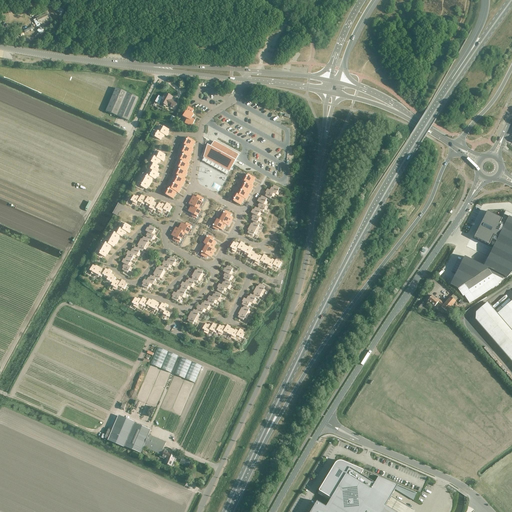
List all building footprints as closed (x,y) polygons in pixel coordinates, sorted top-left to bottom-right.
[(46,14),(45,12),(40,14),(35,17),(36,19),(34,19),(36,23),(35,23),(36,25),(38,23),(39,25),(43,24),(42,22),(43,21),(44,22),(45,21),(47,23),(50,21),(48,18),(50,17),(48,13),(46,14)] [(106,111),(128,121),(138,98),(116,88),(106,111)] [(159,104),(160,102),(164,104),(163,105),(164,106),(165,107),(166,106),(167,106),(168,105),(174,109),(177,103),(171,100),(172,97),(165,93),(163,98),(158,96),(155,102),(159,104)] [(183,117),(187,119),(185,123),(191,127),(195,119),(192,117),(194,115),(192,113),(193,110),(188,107),(183,117)] [(161,128),(159,132),(164,135),(167,136),(168,134),(167,133),(169,130),(164,127),(163,129),(162,128),(162,129),(161,128)] [(164,135),(159,132),(156,130),(154,134),(156,134),(155,135),(156,135),(155,137),(160,140),(162,136),(163,137),(164,135)] [(183,144),(186,146),(186,145),(192,148),(194,144),(195,142),(194,141),(188,138),(187,140),(186,140),(183,144)] [(210,146),(204,157),(229,171),(239,155),(215,142),(211,147),(210,146)] [(182,149),(181,152),(184,153),(190,156),(192,152),(193,150),(192,149),(192,148),(186,145),(186,146),(185,147),(184,147),(182,149)] [(157,153),(155,157),(161,160),(163,161),(164,159),(163,159),(165,155),(160,152),(159,154),(158,154),(157,153)] [(180,157),(179,159),(182,161),(182,160),(188,163),(190,159),(191,157),(190,156),(184,153),(183,155),(182,155),(180,157)] [(151,162),(154,163),(157,165),(159,162),(160,162),(161,160),(155,157),(153,155),(151,159),(152,159),(152,160),(151,162)] [(178,165),(177,167),(180,168),(186,171),(187,170),(188,167),(189,165),(188,164),(188,163),(182,160),(182,161),(181,163),(181,162),(181,163),(180,162),(178,165)] [(149,168),(151,169),(157,173),(158,171),(157,170),(159,166),(157,165),(154,163),(153,165),(152,165),(151,165),(149,168)] [(175,174),(178,176),(178,175),(184,178),(186,174),(188,172),(186,171),(180,168),(180,169),(180,170),(179,170),(178,170),(175,174)] [(150,174),(149,176),(153,178),(155,179),(157,176),(158,176),(159,174),(157,173),(151,169),(149,173),(150,173),(150,174)] [(144,176),(142,179),(150,184),(152,182),(151,181),(153,178),(149,176),(147,175),(146,176),(145,176),(145,177),(144,176)] [(174,181),(174,182),(175,182),(181,186),(182,186),(184,182),(186,180),(185,179),(184,179),(184,178),(178,175),(178,176),(179,176),(178,178),(177,177),(177,178),(176,177),(174,181)] [(245,177),(243,181),(246,182),(252,185),(254,181),(255,179),(254,178),(248,175),(247,176),(246,177),(246,176),(245,177)] [(150,184),(142,179),(140,183),(141,183),(141,184),(142,184),(141,186),(146,189),(148,186),(149,186),(150,184)] [(173,184),(170,188),(172,189),(171,189),(175,192),(176,192),(177,192),(178,193),(181,188),(182,186),(181,186),(175,182),(175,183),(174,184),(173,184)] [(243,184),(241,188),(243,189),(248,192),(250,193),(252,189),(252,188),(253,186),(252,185),(251,185),(252,185),(246,182),(245,184),(244,184),(243,184)] [(271,189),(270,191),(275,194),(278,195),(279,191),(278,191),(279,190),(278,190),(279,188),(274,185),(272,189),(271,189)] [(167,189),(165,194),(173,199),(174,197),(175,194),(176,192),(175,192),(171,189),(172,189),(170,188),(169,190),(168,189),(168,190),(167,189)] [(240,191),(238,195),(239,195),(239,196),(244,199),(245,199),(246,199),(248,195),(249,194),(249,193),(250,193),(248,192),(243,189),(242,191),(241,190),(241,191),(240,190),(240,191)] [(275,194),(270,191),(267,189),(266,192),(267,192),(265,196),(270,198),(271,197),(272,197),(272,196),(273,197),(275,194)] [(236,194),(233,198),(234,199),(234,201),(239,204),(240,205),(242,203),(244,199),(239,196),(239,195),(238,195),(236,194)] [(144,205),(145,202),(146,199),(143,198),(143,196),(141,195),(140,198),(137,203),(140,205),(141,204),(142,204),(144,205)] [(136,206),(137,203),(140,198),(138,197),(137,198),(134,196),(131,201),(133,202),(132,203),(133,203),(132,204),(136,206)] [(192,199),(189,204),(191,205),(198,208),(198,209),(202,201),(202,202),(203,202),(203,201),(202,200),(203,199),(197,196),(196,198),(194,197),(193,196),(192,199)] [(257,201),(260,203),(265,206),(267,202),(266,202),(266,201),(267,199),(262,196),(260,200),(259,199),(257,201)] [(150,207),(153,202),(154,199),(152,198),(151,199),(148,197),(146,199),(145,202),(147,203),(146,204),(147,204),(146,205),(150,207)] [(155,211),(156,209),(158,206),(154,204),(155,203),(153,202),(150,207),(148,210),(152,211),(152,210),(153,211),(153,210),(155,211)] [(158,206),(156,209),(158,210),(158,211),(158,212),(161,214),(163,211),(165,205),(163,204),(163,205),(159,203),(158,206)] [(167,203),(165,205),(163,211),(166,213),(166,212),(167,212),(167,211),(169,213),(172,207),(168,205),(169,204),(167,203)] [(260,205),(258,209),(260,211),(263,212),(264,210),(265,210),(266,210),(268,207),(265,206),(260,203),(259,205),(260,205)] [(191,205),(188,211),(190,213),(192,213),(191,215),(196,218),(197,217),(198,216),(197,216),(199,213),(200,210),(198,209),(198,208),(191,205)] [(251,213),(253,214),(259,217),(261,214),(260,213),(259,212),(260,211),(258,209),(255,208),(253,211),(252,211),(251,213)] [(224,214),(220,221),(227,224),(226,225),(228,226),(231,221),(233,218),(232,217),(230,216),(231,214),(225,211),(224,213),(224,212),(223,213),(224,214)] [(450,285),(458,289),(463,296),(464,295),(469,303),(475,300),(501,282),(502,280),(503,279),(504,277),(507,278),(511,272),(511,213),(506,211),(502,218),(487,211),(474,237),(488,245),(489,245),(494,247),(484,266),(478,263),(465,256),(450,285)] [(251,220),(254,222),(257,223),(258,221),(258,222),(259,221),(260,222),(261,218),(259,217),(253,214),(252,216),(253,217),(251,220)] [(214,226),(213,227),(218,230),(219,228),(220,229),(223,230),(226,225),(227,224),(220,221),(217,219),(217,220),(214,225),(213,225),(213,226),(214,226)] [(251,225),(249,227),(258,231),(259,228),(258,227),(259,227),(258,226),(259,224),(257,223),(254,222),(252,225),(251,225)] [(178,229),(184,233),(185,233),(187,234),(190,228),(191,229),(191,228),(191,227),(191,226),(192,226),(186,223),(185,225),(184,224),(183,224),(182,223),(178,229)] [(123,225),(121,228),(126,232),(129,233),(130,231),(129,230),(131,227),(126,224),(125,226),(124,225),(124,226),(123,225)] [(145,231),(148,232),(154,235),(156,232),(154,231),(155,231),(154,231),(155,229),(150,226),(148,229),(147,229),(145,231)] [(118,232),(117,234),(120,235),(122,237),(124,233),(125,234),(126,232),(121,228),(118,227),(116,231),(117,231),(117,232),(118,232)] [(258,231),(249,227),(248,229),(249,229),(247,233),(253,236),(254,234),(255,234),(256,235),(258,231)] [(173,232),(171,236),(173,236),(174,237),(173,239),(179,243),(180,241),(181,241),(181,240),(180,240),(184,233),(178,229),(176,228),(173,232)] [(111,234),(110,237),(118,242),(119,240),(118,239),(120,235),(117,234),(114,232),(113,234),(112,234),(111,234)] [(148,235),(146,238),(149,240),(151,242),(152,240),(153,240),(154,240),(156,237),(154,235),(148,232),(147,234),(148,235)] [(207,238),(204,244),(206,245),(213,249),(213,248),(216,242),(214,241),(212,240),(213,238),(208,236),(207,237),(207,236),(206,237),(207,238)] [(109,242),(108,244),(111,246),(113,247),(115,243),(116,244),(118,242),(110,237),(108,241),(109,241),(108,242),(109,242)] [(140,240),(139,242),(147,247),(149,243),(148,243),(148,242),(149,240),(146,238),(143,237),(141,241),(140,240)] [(103,244),(101,247),(109,252),(110,250),(109,249),(111,246),(108,244),(106,242),(105,244),(104,244),(103,244)] [(139,245),(137,248),(140,250),(142,252),(144,250),(145,250),(147,247),(139,242),(138,244),(139,245)] [(235,252),(237,250),(240,244),(237,243),(237,244),(233,242),(230,248),(232,249),(232,250),(232,251),(235,252)] [(241,251),(243,252),(246,246),(242,244),(243,243),(241,242),(240,244),(237,250),(240,252),(240,251),(241,251)] [(202,253),(201,255),(207,258),(208,256),(210,257),(211,257),(213,254),(215,250),(213,248),(213,249),(206,245),(202,252),(201,253),(202,253)] [(245,255),(248,256),(251,251),(252,248),(250,247),(250,248),(246,246),(243,252),(245,253),(245,254),(245,255)] [(109,252),(101,247),(99,251),(100,251),(100,252),(99,254),(105,257),(107,253),(108,254),(109,252)] [(132,250),(131,252),(136,255),(139,257),(140,253),(139,253),(140,252),(139,252),(140,250),(137,248),(135,247),(133,251),(132,250)] [(128,254),(126,257),(131,260),(132,258),(133,259),(133,258),(134,259),(136,255),(131,252),(128,251),(127,253),(128,254)] [(251,259),(253,260),(256,255),(253,253),(253,252),(251,251),(248,256),(247,259),(250,261),(251,260),(251,259)] [(258,265),(259,263),(262,257),(260,256),(260,257),(256,255),(253,260),(255,261),(255,262),(255,263),(258,265)] [(264,263),(266,264),(269,259),(265,257),(266,256),(264,255),(262,257),(259,263),(263,264),(263,263),(264,264),(264,263)] [(122,262),(124,264),(130,267),(132,263),(131,263),(131,262),(130,262),(131,260),(126,257),(124,261),(123,260),(122,262)] [(167,260),(166,262),(172,265),(174,267),(176,263),(175,263),(175,262),(176,260),(171,257),(169,261),(167,260)] [(269,259),(266,264),(268,265),(267,266),(268,266),(267,267),(271,269),(272,267),(275,261),(273,260),(272,261),(269,259)] [(276,259),(275,261),(272,267),(275,269),(276,268),(277,267),(279,268),(281,263),(278,261),(278,260),(276,259)] [(164,263),(162,267),(165,269),(167,270),(168,268),(169,268),(170,269),(172,265),(166,262),(164,261),(163,263),(164,263)] [(130,267),(124,264),(123,266),(124,266),(122,270),(127,273),(128,271),(129,271),(130,271),(132,268),(130,267)] [(91,273),(95,275),(99,267),(97,266),(96,267),(93,265),(90,270),(92,271),(91,272),(92,272),(91,273)] [(156,269),(155,271),(163,275),(165,272),(164,271),(164,270),(165,269),(162,267),(159,266),(157,269),(156,269)] [(223,271),(225,273),(231,276),(233,273),(232,272),(231,271),(232,269),(227,266),(225,270),(224,269),(223,271)] [(101,277),(103,274),(104,272),(101,270),(101,269),(99,267),(95,275),(98,277),(99,276),(101,277)] [(195,271),(194,273),(202,278),(203,275),(202,274),(203,274),(202,273),(203,271),(198,268),(196,272),(195,271)] [(104,277),(107,279),(111,274),(112,271),(110,270),(109,271),(105,269),(104,272),(103,274),(104,275),(104,276),(105,276),(104,277)] [(155,274),(153,277),(156,279),(158,280),(159,278),(160,279),(160,278),(161,279),(163,275),(155,271),(154,273),(155,274)] [(193,276),(192,280),(194,281),(197,283),(198,281),(199,281),(200,281),(202,278),(194,273),(192,276),(193,276)] [(223,279),(226,280),(229,282),(230,280),(230,281),(231,280),(232,281),(234,277),(231,276),(225,273),(224,275),(225,275),(223,279)] [(111,282),(113,283),(114,280),(116,278),(112,276),(113,275),(111,274),(107,279),(106,282),(109,284),(110,282),(110,283),(111,282)] [(148,279),(146,281),(152,284),(154,285),(156,282),(155,281),(156,281),(155,280),(156,279),(153,277),(151,276),(149,279),(148,279)] [(185,283),(191,287),(193,288),(195,285),(194,284),(193,283),(194,281),(192,280),(189,278),(187,282),(186,281),(185,283)] [(152,284),(146,281),(144,279),(143,282),(144,282),(142,286),(147,289),(148,287),(149,287),(150,287),(152,284)] [(114,280),(113,283),(111,285),(113,287),(113,288),(116,290),(118,288),(120,282),(118,281),(118,282),(114,280)] [(122,280),(120,282),(118,288),(121,290),(121,289),(122,289),(122,288),(124,289),(127,284),(123,282),(124,281),(122,280)] [(223,283),(221,285),(227,289),(229,290),(231,287),(230,286),(231,286),(230,285),(231,283),(229,282),(226,280),(224,284),(223,283)] [(182,285),(180,288),(186,291),(187,289),(188,290),(188,289),(189,290),(191,287),(185,283),(183,282),(181,284),(182,285)] [(227,289),(221,285),(219,284),(218,286),(219,287),(217,290),(222,293),(223,291),(224,292),(224,291),(225,292),(227,289)] [(256,287),(255,290),(263,294),(265,291),(264,290),(264,289),(265,287),(259,284),(257,288),(256,287)] [(177,291),(176,294),(182,297),(184,298),(186,295),(185,294),(185,293),(186,291),(180,288),(178,292),(177,291)] [(255,292),(253,296),(256,297),(258,299),(259,297),(260,297),(261,297),(263,294),(255,290),(254,292),(255,292)] [(182,297),(176,294),(174,292),(173,294),(174,295),(172,299),(177,302),(178,299),(179,300),(179,299),(180,300),(182,297)] [(213,295),(212,297),(217,301),(220,302),(222,299),(221,298),(221,297),(220,297),(221,295),(216,292),(214,296),(213,295)] [(248,298),(246,300),(252,303),(254,304),(256,301),(255,300),(256,300),(255,299),(256,297),(253,296),(251,294),(249,298),(248,298)] [(450,297),(444,304),(437,298),(437,299),(432,295),(428,301),(435,307),(438,303),(442,306),(441,307),(447,312),(456,302),(450,297)] [(209,299),(207,302),(210,304),(212,305),(214,303),(214,304),(214,303),(215,304),(217,301),(212,297),(209,296),(208,298),(209,299)] [(137,308),(138,306),(141,300),(139,299),(139,300),(135,298),(132,303),(134,304),(134,305),(134,306),(137,308)] [(145,307),(146,305),(148,302),(144,300),(145,299),(143,298),(141,300),(138,306),(142,307),(142,306),(143,307),(143,306),(145,307)] [(242,305),(244,306),(247,307),(248,306),(249,306),(250,306),(252,303),(246,300),(244,298),(243,300),(244,301),(242,305)] [(148,308),(151,310),(155,301),(153,300),(153,301),(149,299),(148,302),(146,305),(148,306),(148,307),(148,308)] [(158,311),(159,309),(160,306),(157,304),(158,303),(155,301),(151,310),(154,311),(155,310),(155,311),(156,310),(158,311)] [(202,304),(201,306),(206,309),(209,311),(211,307),(209,307),(210,306),(209,306),(210,304),(207,302),(205,301),(203,305),(202,304)] [(511,361),(511,301),(497,314),(487,303),(476,312),(475,320),(511,361)] [(160,312),(164,313),(167,308),(168,305),(166,304),(165,305),(162,303),(160,306),(159,309),(161,310),(160,310),(161,311),(160,312)] [(198,308),(196,311),(199,313),(201,314),(202,312),(203,313),(203,312),(204,313),(206,309),(201,306),(198,305),(197,307),(198,308)] [(241,309),(240,311),(248,315),(250,312),(249,311),(250,309),(247,307),(244,306),(242,309),(241,309)] [(167,308),(164,313),(162,316),(166,318),(166,317),(167,317),(167,316),(169,317),(172,312),(168,310),(169,309),(167,308)] [(191,313),(189,315),(198,319),(199,316),(198,315),(199,315),(198,314),(199,313),(196,311),(194,310),(192,313),(191,313)] [(248,315),(240,311),(239,313),(240,314),(238,317),(243,320),(244,318),(245,319),(245,318),(246,319),(248,315)] [(198,319),(189,315),(188,317),(189,318),(187,321),(193,324),(194,322),(194,323),(195,322),(196,323),(198,319)] [(207,334),(209,332),(212,326),(210,325),(209,326),(206,324),(203,329),(204,330),(204,331),(205,331),(204,332),(207,334)] [(215,333),(217,331),(218,328),(215,326),(215,325),(213,324),(212,326),(209,332),(212,334),(213,332),(213,333),(214,332),(215,333)] [(221,336),(223,333),(226,327),(224,326),(223,327),(220,325),(218,328),(217,331),(219,332),(218,332),(219,333),(218,334),(221,336)] [(228,334),(229,335),(232,329),(229,327),(229,326),(227,325),(226,327),(223,333),(226,335),(227,334),(228,334)] [(232,329),(229,335),(231,336),(231,337),(231,338),(234,340),(236,337),(239,331),(236,330),(236,331),(232,329)] [(240,329),(239,331),(236,337),(239,339),(239,338),(240,338),(242,339),(245,334),(242,332),(242,330),(240,329)] [(157,347),(151,364),(172,372),(178,355),(157,347)] [(175,374),(195,382),(202,365),(181,357),(175,374)] [(502,369),(510,379),(511,377),(511,373),(506,366),(502,369)] [(159,457),(163,458),(165,459),(163,463),(171,467),(172,466),(173,466),(174,466),(175,464),(174,463),(173,462),(177,454),(163,448),(166,442),(149,435),(151,430),(118,416),(108,439),(141,453),(143,447),(160,454),(159,457)] [(181,458),(180,462),(189,466),(191,462),(181,458)] [(317,502),(311,511),(395,511),(385,506),(398,485),(379,477),(363,470),(344,462),(342,461),(341,461),(340,461),(339,461),(338,461),(338,462),(337,462),(336,463),(335,464),(319,491),(318,492),(318,493),(318,494),(319,494),(330,501),(326,507),(317,502)]
